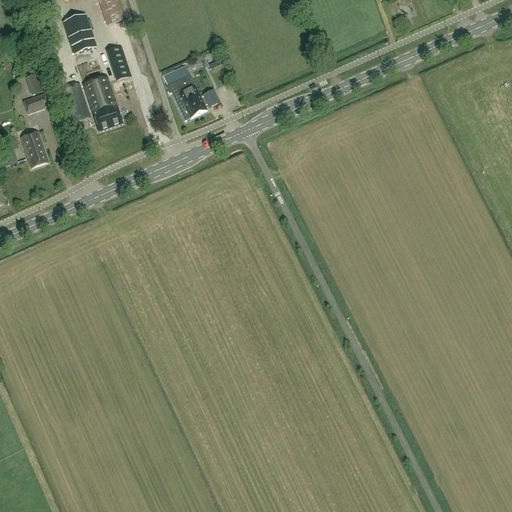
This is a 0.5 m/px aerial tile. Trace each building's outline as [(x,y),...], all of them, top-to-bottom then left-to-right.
[(97,0),(103,16),(117,11),(112,0),(97,0)] [(75,58),(97,51),(86,19),(64,26),(75,58)] [(110,27),(100,28),(101,41),(112,40),(110,27)] [(122,47),(106,52),(117,83),(131,78),(122,47)] [(74,59),(78,73),(98,67),(94,53),(74,59)] [(168,88),(166,89),(170,96),(172,95),(185,123),(208,113),(205,107),(206,106),(205,102),(202,103),(186,68),(164,78),(168,88)] [(26,80),(31,97),(44,94),(39,76),(26,80)] [(106,79),(95,83),(84,87),(94,116),(93,116),(99,134),(123,126),(117,108),(116,108),(106,79)] [(74,125),(90,121),(80,86),(64,91),(74,125)] [(27,117),(49,110),(45,96),(23,103),(27,117)] [(38,134),(21,140),(30,170),(48,164),(38,134)] [(18,148),(6,152),(11,166),(23,162),(18,148)]
